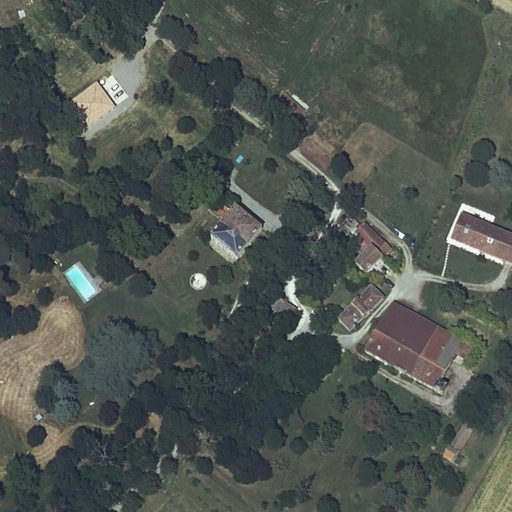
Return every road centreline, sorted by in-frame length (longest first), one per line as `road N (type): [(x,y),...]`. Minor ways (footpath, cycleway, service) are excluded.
road 1 (residential): [(157,33),(379,224),(407,263),(394,296),(356,336),(299,343),(109,511)]
road 2 (track): [(335,188),(273,223),(98,67)]
